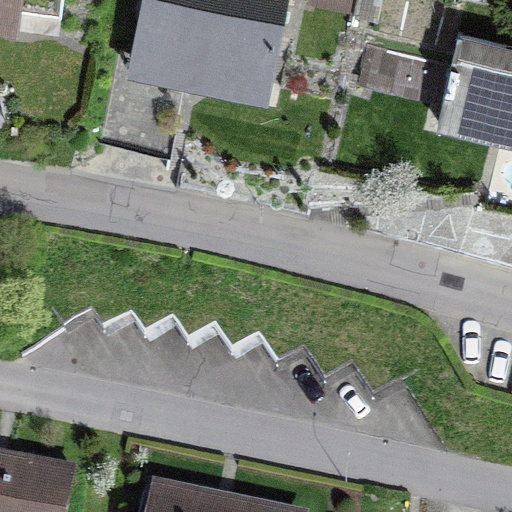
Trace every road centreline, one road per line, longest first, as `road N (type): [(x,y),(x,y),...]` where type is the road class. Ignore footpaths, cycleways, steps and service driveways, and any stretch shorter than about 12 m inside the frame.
road 1 (residential): [(0,183),(147,206),(511,300)]
road 2 (residential): [(511,490),(239,425),(0,384)]
